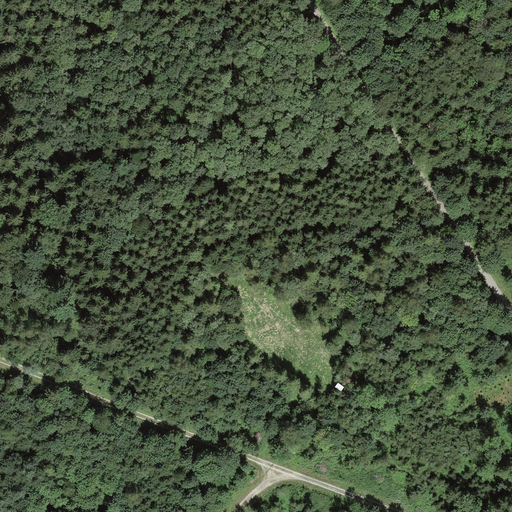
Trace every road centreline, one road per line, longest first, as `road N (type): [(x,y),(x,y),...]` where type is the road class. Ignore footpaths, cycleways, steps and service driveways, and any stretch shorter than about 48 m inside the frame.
road 1 (track): [(0,362),(392,511)]
road 2 (track): [(313,0),(511,317)]
